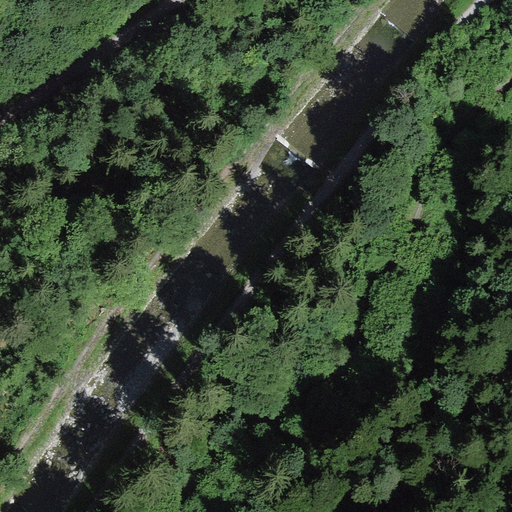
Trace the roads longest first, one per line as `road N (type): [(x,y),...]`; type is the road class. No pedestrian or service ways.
road 1 (track): [(89,511),(161,402),(377,117),(486,0)]
road 2 (track): [(0,117),(173,0)]
